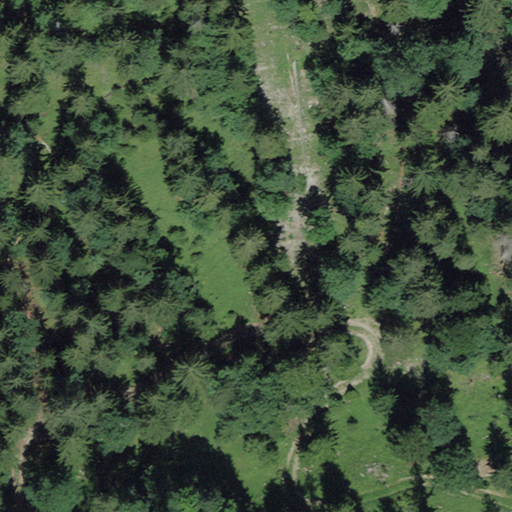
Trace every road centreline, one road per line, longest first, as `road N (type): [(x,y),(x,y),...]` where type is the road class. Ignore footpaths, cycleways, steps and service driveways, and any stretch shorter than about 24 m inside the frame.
road 1 (track): [(306,511),(284,485),(361,377),(363,335),(216,341),(31,433),(0,473)]
road 2 (track): [(511,506),(446,481),(307,511)]
